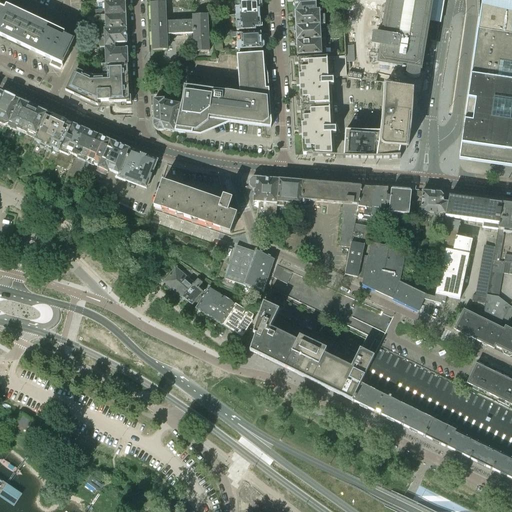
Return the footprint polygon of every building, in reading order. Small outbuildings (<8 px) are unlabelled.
[(240,16),(259,15),(259,2),(253,2),(253,0),(237,0),(235,0),(235,8),(239,8),(240,16)] [(294,0),(295,12),(320,11),(319,11),(318,3),(327,2),(327,0),(294,0)] [(376,0),(388,2),(383,38),(373,36),(371,48),(381,49),(379,65),(407,69),(406,75),(407,76),(408,77),(410,78),(412,78),(413,78),(415,78),(417,78),(418,78),(419,77),(420,72),(431,0),(376,0)] [(511,0),(482,0),(482,3),(481,6),(511,13),(511,0)] [(125,16),(125,2),(99,3),(98,3),(98,11),(95,11),(95,17),(125,16)] [(153,51),(167,51),(167,33),(194,32),(195,53),(209,52),(207,15),(193,16),(193,21),(191,21),(168,22),(166,22),(165,3),(151,3),(153,51)] [(63,66),(75,41),(64,35),(63,37),(0,7),(0,6),(0,35),(63,66)] [(511,13),(481,6),(481,10),(480,16),(478,27),(478,30),(474,59),(472,73),(465,117),(461,150),(459,160),(460,160),(511,167),(511,13)] [(320,11),(295,12),(296,27),(325,25),(325,21),(325,16),(320,16),(320,11)] [(259,15),(240,16),(240,23),(236,23),(236,31),(255,30),(255,28),(260,27),(259,15)] [(125,16),(95,17),(96,22),(96,23),(101,22),(102,30),(100,30),(126,29),(125,16)] [(297,41),(326,40),(325,33),(327,33),(327,25),(325,25),(296,27),(297,41)] [(127,44),(126,29),(100,30),(100,31),(98,31),(99,48),(101,47),(101,48),(105,48),(126,47),(126,44),(127,44)] [(241,50),(258,50),(261,49),(262,49),(264,47),(264,43),(261,40),(260,34),(240,35),(239,33),(227,33),(227,39),(235,38),(237,37),(237,43),(237,50),(241,50)] [(326,40),(297,41),(297,57),(322,55),(326,55),(325,45),(326,45),(326,40)] [(354,62),(353,46),(345,46),(346,63),(354,62)] [(105,65),(128,64),(127,48),(126,48),(126,47),(105,48),(101,48),(101,47),(99,48),(99,51),(105,51),(105,55),(101,56),(102,65),(105,65)] [(262,63),(264,63),(263,54),(237,56),(238,72),(263,70),(262,63)] [(299,64),(298,64),(302,152),(303,152),(303,154),(303,155),(312,154),(312,156),(315,156),(325,157),(335,158),(333,134),(336,134),(336,131),(336,128),(333,128),(331,85),(333,85),(333,79),(331,79),(331,77),(346,76),(345,56),(327,57),(298,59),(299,64)] [(185,134),(200,136),(231,123),(270,128),(271,124),(267,75),(264,63),(262,63),(263,70),(238,72),(239,94),(183,99),(181,105),(174,133),(185,134)] [(109,103),(127,102),(126,104),(131,104),(131,97),(129,97),(128,64),(105,65),(102,65),(102,66),(102,73),(107,73),(107,79),(92,80),(90,79),(91,77),(76,70),(75,72),(74,72),(65,91),(98,107),(98,102),(109,102),(109,103)] [(388,159),(400,159),(400,158),(398,158),(400,149),(407,149),(408,140),(408,141),(409,141),(411,129),(412,118),(413,106),(413,101),(413,96),(413,92),(383,87),(383,88),(383,96),(383,98),(383,102),(383,103),(382,109),(381,118),(381,122),(381,127),(380,133),(374,133),(371,133),(366,133),(362,133),(360,132),(352,132),(345,132),(343,157),(342,158),(347,158),(352,159),(364,159),(376,159),(388,159)] [(9,123),(10,123),(21,101),(0,92),(0,122),(0,124),(5,126),(9,124),(9,123)] [(153,122),(153,127),(157,131),(163,131),(164,130),(174,133),(181,105),(164,101),(164,100),(153,100),(154,121),(153,122)] [(35,108),(21,101),(10,123),(8,127),(17,131),(17,130),(22,132),(35,108)] [(34,141),(35,141),(48,114),(35,108),(22,132),(27,134),(28,132),(37,136),(34,141)] [(72,126),(48,114),(35,141),(42,145),(59,153),(54,164),(55,165),(73,125),(72,126)] [(75,152),(76,152),(86,131),(81,129),(73,125),(55,165),(67,170),(75,152)] [(90,133),(86,131),(76,152),(82,155),(81,156),(88,159),(99,137),(90,133)] [(102,138),(99,137),(88,159),(95,163),(94,165),(98,167),(110,142),(109,142),(110,141),(102,138)] [(116,144),(110,141),(109,142),(110,142),(98,167),(98,169),(108,173),(109,171),(119,175),(130,150),(125,148),(116,144)] [(146,189),(158,161),(130,150),(119,175),(118,178),(146,189)] [(260,178),(254,178),(253,178),(249,182),(249,186),(252,190),(247,192),(252,209),(258,210),(258,219),(276,220),(276,218),(279,180),(274,180),(260,179),(260,178)] [(279,180),(276,218),(283,219),(284,210),(289,210),(291,181),(279,180)] [(302,182),(291,181),(289,210),(294,211),(294,209),(300,209),(302,182)] [(230,234),(237,215),(240,214),(234,193),(223,196),(223,197),(221,203),(162,182),(154,208),(230,234)] [(302,182),(300,209),(300,213),(308,214),(309,207),(309,201),(342,204),(342,208),(340,208),(340,212),(342,212),(341,215),(341,216),(342,216),(341,225),(342,225),(340,246),(339,246),(339,247),(350,248),(351,243),(357,211),(361,187),(352,187),(352,186),(302,182)] [(375,188),(361,187),(357,211),(364,212),(363,220),(369,221),(375,188)] [(384,216),(385,211),(386,203),(388,189),(375,188),(369,221),(375,222),(377,214),(384,216)] [(388,189),(386,203),(385,211),(389,211),(389,214),(409,215),(411,191),(391,190),(388,190),(388,189)] [(440,194),(422,192),(420,213),(421,213),(421,217),(436,218),(436,224),(444,225),(444,221),(445,218),(449,198),(443,197),(440,194)] [(449,196),(449,198),(445,218),(483,223),(482,228),(498,230),(503,204),(449,196)] [(511,205),(503,204),(498,230),(504,231),(511,231),(511,205)] [(460,223),(444,221),(444,225),(439,250),(445,251),(435,298),(426,295),(424,300),(434,302),(434,303),(441,305),(442,302),(445,303),(446,297),(460,300),(469,255),(472,241),(471,240),(461,238),(457,237),(459,227),(460,227),(460,226),(459,225),(460,223)] [(371,243),(368,257),(363,279),(362,285),(385,296),(419,312),(424,300),(426,295),(399,282),(406,251),(401,250),(402,247),(378,242),(377,245),(371,243)] [(351,243),(350,248),(345,275),(358,278),(362,255),(364,245),(351,243)] [(236,246),(229,268),(225,280),(244,286),(244,287),(255,252),(236,246)] [(256,249),(255,252),(244,287),(263,293),(274,259),(256,249)] [(362,255),(358,278),(363,279),(368,257),(362,255)] [(491,271),(502,273),(504,262),(499,261),(493,260),(491,271)] [(287,285),(292,273),(293,273),(277,266),(273,278),(287,285)] [(191,269),(188,267),(185,272),(183,270),(181,273),(175,269),(164,282),(173,290),(191,269)] [(194,271),(191,269),(173,290),(183,298),(194,284),(188,280),(190,277),(190,276),(194,271)] [(490,277),(501,280),(502,273),(491,271),(490,277)] [(501,280),(490,277),(489,283),(500,286),(501,280)] [(194,284),(183,298),(192,306),(203,293),(198,289),(202,284),(198,280),(194,284)] [(500,286),(489,283),(487,290),(499,292),(500,286)] [(196,309),(210,318),(219,304),(224,297),(210,288),(196,309)] [(498,298),(499,292),(487,290),(486,296),(498,298)] [(507,309),(508,306),(498,298),(486,296),(486,298),(485,304),(483,315),(487,317),(493,320),(499,323),(500,323),(501,321),(502,318),(504,316),(505,313),(507,309)] [(210,318),(222,325),(233,309),(233,308),(235,304),(224,297),(219,304),(210,318)] [(233,309),(222,325),(242,339),(252,321),(255,311),(237,300),(235,304),(233,308),(233,309)] [(279,311),(264,303),(263,303),(253,334),(255,335),(250,352),(298,375),(317,334),(311,331),(278,314),(279,311)] [(453,329),(467,336),(477,316),(463,309),(453,329)] [(485,321),(477,316),(467,336),(480,342),(490,323),(485,321)] [(497,327),(504,330),(505,326),(506,327),(507,324),(501,321),(500,323),(499,323),(497,327)] [(494,349),(495,347),(504,330),(497,327),(491,323),(490,323),(480,342),(494,349)] [(495,347),(508,353),(511,344),(511,329),(506,327),(505,326),(504,330),(495,347)] [(358,354),(317,334),(298,375),(333,392),(352,402),(374,357),(373,357),(360,350),(359,351),(358,354)] [(352,402),(375,413),(376,411),(380,413),(379,415),(425,438),(434,420),(452,382),(438,375),(393,353),(379,346),(373,357),(374,357),(352,402)] [(489,369),(477,363),(466,384),(479,390),(489,369)] [(489,369),(479,390),(492,396),(502,375),(489,369)] [(511,386),(511,380),(502,375),(492,396),(504,402),(511,386)] [(452,382),(434,420),(425,438),(446,448),(511,480),(511,410),(477,393),(476,394),(452,382)] [(17,421),(26,427),(31,419),(22,414),(17,421)] [(0,483),(22,499),(31,486),(19,478),(22,474),(1,459),(0,461),(0,483)] [(103,486),(92,477),(89,482),(87,484),(99,493),(103,486)] [(135,499),(142,505),(144,508),(145,507),(147,509),(155,502),(152,500),(153,499),(144,490),(135,499)] [(168,511),(172,508),(165,503),(160,509),(163,511),(168,511)]
